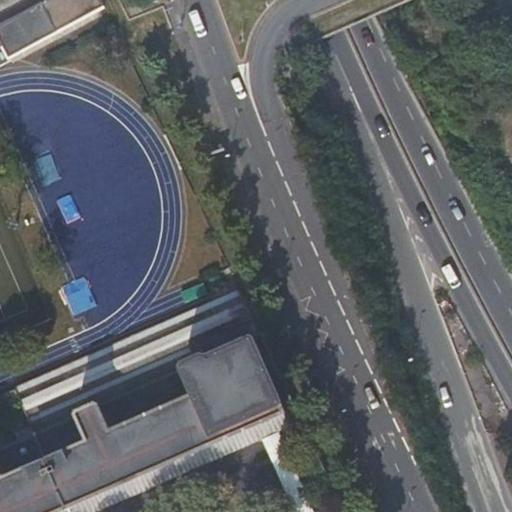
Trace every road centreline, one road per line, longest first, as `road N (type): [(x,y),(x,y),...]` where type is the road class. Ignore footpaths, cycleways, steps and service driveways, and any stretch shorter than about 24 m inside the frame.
road 1 (trunk): [(307,0),(496,511)]
road 2 (trunk): [(319,0),(511,386)]
road 3 (primary): [(311,0),(272,25),(261,78),(322,287)]
road 4 (primary): [(195,0),(322,287)]
road 5 (primary): [(322,287),(423,511)]
road 6 (trunk): [(442,198),(349,0)]
road 7 (trunk): [(511,331),(442,198)]
road 8 (trunk): [(511,304),(442,198)]
